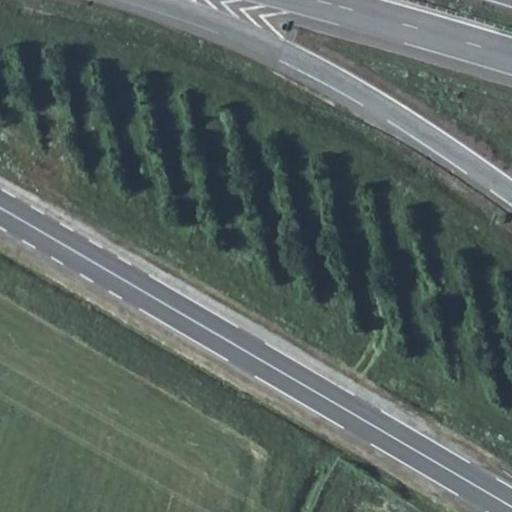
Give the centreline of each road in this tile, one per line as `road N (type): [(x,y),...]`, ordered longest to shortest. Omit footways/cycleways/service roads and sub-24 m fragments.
road 1 (tertiary): [(0,211),(511,510)]
road 2 (trunk): [(160,0),(300,58),(511,194)]
road 3 (trunk): [(318,0),(511,55)]
